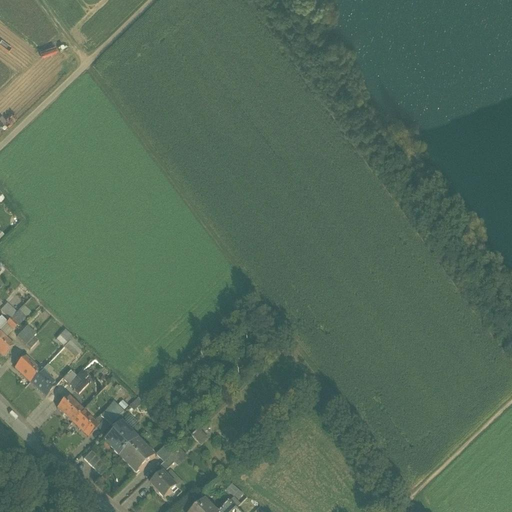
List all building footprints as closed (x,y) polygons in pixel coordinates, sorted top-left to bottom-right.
[(0,310),(0,312),(9,321),(11,319),(16,314),(11,309),(15,305),(10,300),(0,310)] [(11,319),(18,325),(25,317),(19,311),(16,314),(11,319)] [(5,325),(12,332),(18,326),(18,325),(11,319),(9,321),(5,325)] [(49,323),(36,337),(39,339),(52,326),(49,323)] [(5,325),(0,330),(0,334),(6,339),(12,332),(5,325)] [(27,328),(17,339),(25,348),(34,339),(36,337),(27,328)] [(56,339),(63,347),(73,337),(66,330),(56,339)] [(0,356),(2,359),(13,347),(6,339),(0,334),(0,356)] [(34,339),(25,348),(30,352),(38,343),(34,339)] [(72,339),(64,347),(75,358),(83,351),(72,339)] [(29,384),(40,372),(24,358),(13,369),(29,384)] [(44,398),(55,386),(40,372),(29,384),(44,398)] [(62,381),(68,386),(76,378),(70,372),(62,381)] [(77,379),(69,387),(78,396),(88,385),(84,381),(87,377),(81,372),(76,378),(77,379)] [(72,425),(83,413),(67,398),(56,410),(72,425)] [(129,409),(134,413),(143,405),(138,400),(129,409)] [(119,414),(115,409),(103,421),(108,425),(119,414)] [(87,439),(98,427),(83,413),(72,425),(87,439)] [(139,442),(122,425),(107,440),(115,449),(113,451),(121,459),(139,442)] [(202,447),(208,441),(199,431),(192,437),(202,447)] [(155,459),(139,442),(121,459),(129,468),(131,465),(140,474),(155,459)] [(156,457),(164,465),(169,460),(175,454),(167,446),(156,457)] [(88,465),(95,457),(91,453),(83,461),(88,465)] [(92,469),(100,461),(95,457),(88,465),(92,469)] [(175,465),(169,460),(164,465),(160,469),(165,474),(175,465)] [(96,473),(104,466),(100,461),(92,469),(96,473)] [(100,478),(108,470),(104,466),(96,473),(100,478)] [(176,490),(161,475),(150,487),(164,502),(176,490)] [(215,511),(205,501),(192,511),(215,511)] [(232,511),(236,508),(229,501),(217,511),(232,511)]
